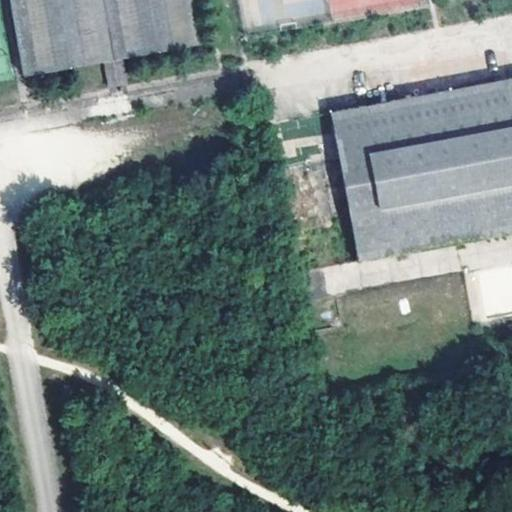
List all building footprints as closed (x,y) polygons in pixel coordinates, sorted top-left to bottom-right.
[(119,58),(205,42),(197,0),(10,0),(24,74),(99,61),(119,58)] [(124,85),(119,58),(99,61),(104,88),(124,85)] [(511,77),(329,113),(357,261),(511,229),(511,77)] [(511,264),(478,271),(486,321),(511,316),(511,264)] [(337,296),(304,301),(309,335),(343,330),(337,296)]
